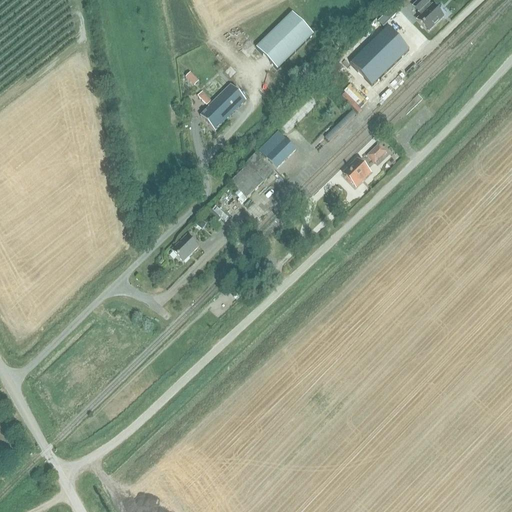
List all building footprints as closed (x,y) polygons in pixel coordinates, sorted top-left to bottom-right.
[(432,7),(429,4),(429,3),(425,0),(420,0),(413,8),(418,13),(419,13),(422,17),(417,21),(428,33),(443,18),(432,7)] [(392,9),(378,23),(383,28),(397,14),(392,9)] [(256,50),(277,71),(313,36),(292,15),(256,50)] [(388,29),(350,65),(372,88),(409,51),(388,29)] [(189,68),(183,73),(191,82),(197,77),(189,68)] [(394,78),(386,88),(391,91),(398,81),(394,78)] [(215,132),(246,102),(231,86),(208,108),(209,109),(200,118),(215,132)] [(206,107),(211,102),(202,93),(197,97),(206,107)] [(320,112),(321,112),(322,117),(331,114),(326,100),(317,103),(320,112)] [(296,151),(278,133),(259,152),(277,170),(296,151)] [(374,164),(385,153),(379,146),(368,157),(374,164)] [(274,173),(256,155),(246,165),(248,167),(231,184),(247,200),(274,173)] [(358,161),(343,176),(355,188),(370,173),(358,161)] [(269,179),(261,189),(267,193),(275,184),(269,179)] [(214,200),(206,208),(217,220),(225,212),(214,200)] [(251,229),(257,233),(261,228),(256,223),(251,229)] [(183,264),(198,249),(186,237),(171,252),(183,264)]
